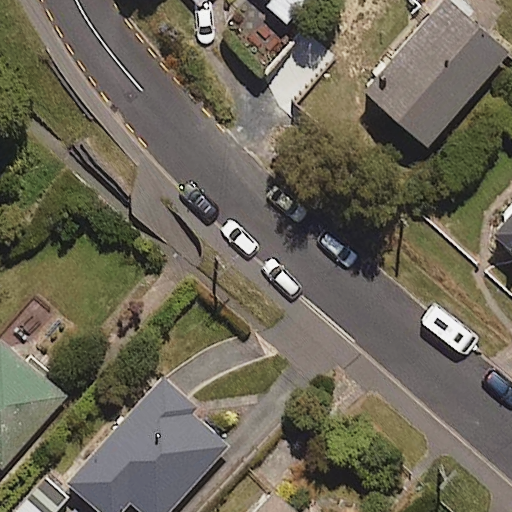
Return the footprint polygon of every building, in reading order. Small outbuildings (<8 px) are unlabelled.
[(444,0),(417,0),(345,81),(411,140),(496,45),(444,0)] [(302,21),(252,71),(290,109),(340,59),(302,21)] [(511,186),(476,225),(511,258),(511,186)] [(0,343),(0,456),(56,390),(0,343)] [(144,362),(48,473),(93,511),(99,511),(116,493),(137,511),(153,511),(217,439),(181,408),(188,400),(144,362)] [(0,501),(0,505),(7,511),(35,511),(55,490),(30,468),(0,501)] [(256,480),(227,511),(306,511),(291,499),(285,506),(256,480)]
